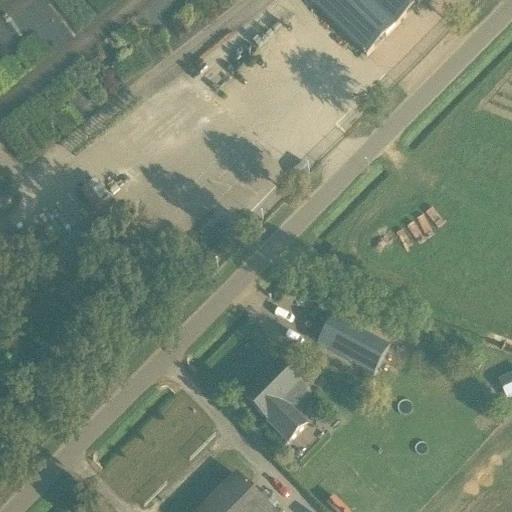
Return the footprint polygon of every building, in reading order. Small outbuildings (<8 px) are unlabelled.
[(312,0),(367,59),(424,0),(312,0)] [(77,195),(87,213),(98,207),(88,189),(77,195)] [(390,347),(334,317),(318,348),(374,377),(390,347)] [(279,365),(244,400),(289,443),(306,426),(291,411),(309,393),(279,365)] [(509,401),(511,399),(511,376),(500,382),(509,401)] [(272,511),(237,478),(202,511),(272,511)]
